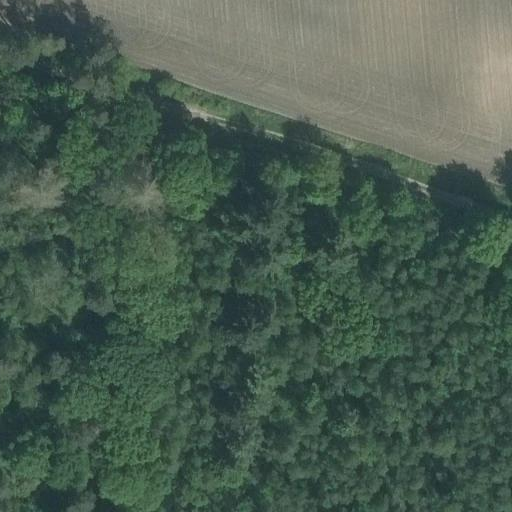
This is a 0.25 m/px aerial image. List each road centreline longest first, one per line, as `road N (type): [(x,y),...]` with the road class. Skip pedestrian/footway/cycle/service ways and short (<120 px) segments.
road 1 (track): [(511,214),(91,67)]
road 2 (track): [(91,67),(94,405)]
